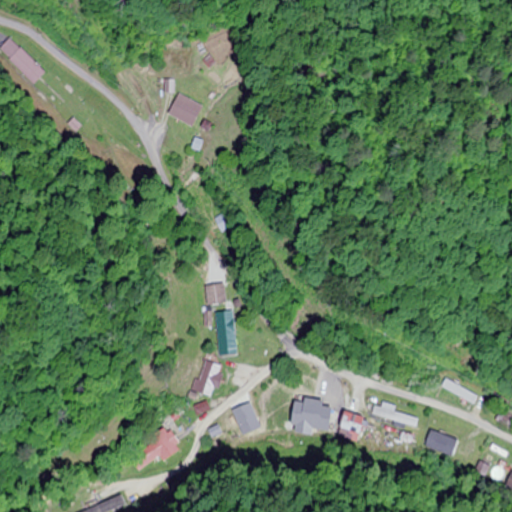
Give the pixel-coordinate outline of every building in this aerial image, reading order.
[(192,129),(203,107),(176,94),(166,117),(192,129)] [(206,307),(226,305),(224,286),(205,287),(206,307)] [(213,314),(214,358),(235,357),(233,313),(213,314)] [(222,369),(205,362),(191,395),(208,402),(222,369)] [(441,388),(471,406),(475,399),(446,381),(441,388)] [(164,463),(181,449),(165,429),(129,458),(140,471),(159,456),(164,463)] [(122,511),(131,507),(124,495),(105,506),(108,511),(122,511)]
